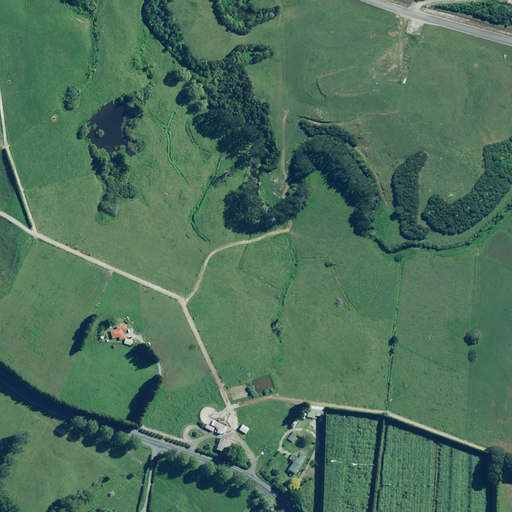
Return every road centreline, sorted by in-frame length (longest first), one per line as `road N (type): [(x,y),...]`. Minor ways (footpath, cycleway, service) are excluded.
road 1 (track): [(232,437),(230,408),(179,298),(0,214)]
road 2 (secondary): [(290,511),(234,471),(62,412),(0,375)]
road 3 (track): [(511,459),(385,413),(275,398),(230,408)]
road 4 (track): [(511,41),(371,0)]
road 5 (track): [(0,98),(6,147),(35,234)]
